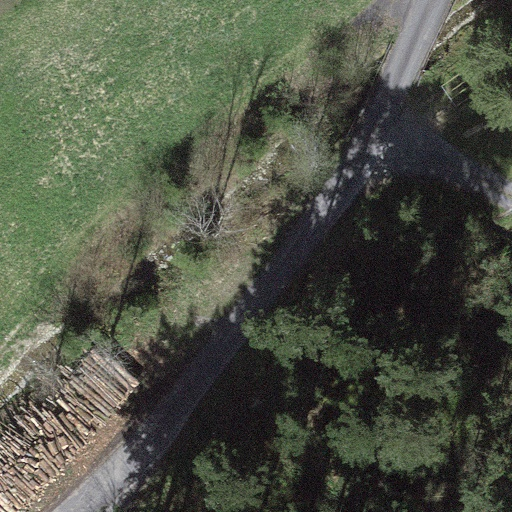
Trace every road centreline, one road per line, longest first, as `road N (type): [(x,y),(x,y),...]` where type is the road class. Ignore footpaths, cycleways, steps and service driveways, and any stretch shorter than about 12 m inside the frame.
road 1 (track): [(65,511),(207,378),(286,281),(360,167),(434,0)]
road 2 (track): [(375,132),(511,191)]
